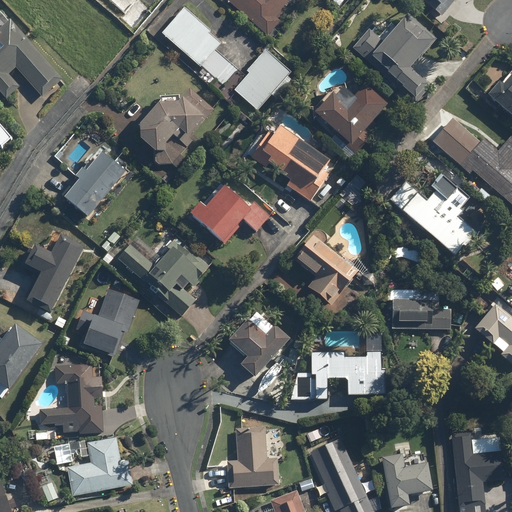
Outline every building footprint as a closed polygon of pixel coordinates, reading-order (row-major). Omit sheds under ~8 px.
[(107,0),(138,26),(151,10),(139,0),(107,0)] [(225,0),(225,1),(265,37),(279,23),(273,18),(289,0),(225,0)] [(420,0),(439,18),(445,12),(441,8),(448,0),(420,0)] [(218,91),(229,101),(234,95),(231,92),(243,78),(213,52),(219,45),(207,35),(209,33),(181,10),(160,36),(199,69),(201,67),(222,86),(218,91)] [(62,81),(0,14),(0,96),(4,101),(18,88),(7,77),(15,70),(42,99),(62,81)] [(405,16),(381,44),(366,31),(349,51),(410,102),(423,87),(407,73),(434,40),(405,16)] [(243,78),(231,92),(234,95),(255,114),(289,76),(265,54),(243,78)] [(496,85),(484,99),(511,123),(511,73),(510,72),(498,87),(496,85)] [(384,109),(362,89),(350,102),(338,91),(330,99),(328,97),(311,117),(347,150),(384,109)] [(157,167),(172,166),(191,142),(186,138),(201,120),(205,123),(214,112),(188,91),(177,104),(177,98),(158,98),(158,103),(153,108),(135,130),(134,140),(153,157),(152,163),(157,167)] [(279,175),(285,166),(290,169),(282,181),(311,202),(320,188),(314,183),(327,163),(278,129),(270,140),(264,136),(248,160),(263,170),(266,167),(279,175)] [(511,140),(509,138),(495,154),(467,129),(444,155),(471,179),(474,175),(511,208),(511,140)] [(0,150),(10,141),(0,130),(0,150)] [(97,155),(60,201),(85,221),(122,176),(97,155)] [(476,237),(457,219),(461,215),(458,212),(468,201),(439,175),(425,190),(410,176),(388,201),(451,258),(460,249),(463,252),(476,237)] [(220,248),(241,223),(254,234),(268,218),(252,204),(246,212),(221,189),(203,210),(197,205),(186,218),(220,248)] [(114,233),(106,241),(100,247),(106,253),(112,247),(120,239),(114,233)] [(314,278),(305,289),(278,268),(265,284),(317,325),(330,308),(317,298),(319,295),(332,306),(352,280),(347,276),(353,268),(310,235),(291,261),(314,278)] [(188,245),(181,252),(172,244),(159,259),(151,252),(135,237),(129,244),(115,259),(181,319),(195,304),(181,291),(186,286),(192,291),(198,285),(195,282),(211,265),(188,245)] [(56,238),(47,256),(29,247),(19,267),(36,277),(23,302),(49,316),(82,251),(56,238)] [(451,293),(388,290),(386,329),(449,332),(451,293)] [(79,348),(108,359),(119,330),(127,333),(139,305),(107,292),(96,320),(80,313),(73,331),(84,336),(79,348)] [(501,315),(491,307),(471,332),(490,348),(495,342),(504,349),(496,359),(511,372),(511,314),(506,310),(501,315)] [(225,344),(227,346),(220,354),(251,381),(286,341),(255,314),(247,324),(244,322),(225,344)] [(0,398),(2,400),(41,348),(13,327),(0,343),(0,398)] [(289,373),(287,402),(326,404),(327,382),(345,383),(344,400),(380,401),(381,355),(365,354),(364,359),(343,358),(343,348),(326,347),(326,353),(310,352),(309,374),(289,373)] [(298,352),(289,350),(285,366),(294,368),(298,352)] [(67,410),(38,410),(39,427),(62,427),(62,434),(78,433),(78,436),(101,436),(101,407),(93,408),(93,401),(101,401),(100,379),(92,379),(92,367),(55,367),(55,387),(66,387),(67,410)] [(278,488),(277,460),(282,460),(281,429),(234,430),(234,461),(225,461),(225,489),(278,488)] [(47,441),(47,439),(54,439),(53,431),(46,431),(46,433),(34,434),(35,442),(47,441)] [(317,431),(305,436),(308,445),(320,441),(317,431)] [(483,511),(481,484),(505,482),(501,438),(470,441),(470,433),(450,435),(456,511),(483,511)] [(119,464),(115,439),(86,444),(89,465),(66,469),(71,498),(131,488),(126,462),(119,464)] [(84,441),(77,442),(79,459),(86,458),(84,441)] [(341,441),(308,455),(331,511),(370,511),(366,501),(341,441)] [(69,444),(53,447),(56,466),(73,463),(69,444)] [(394,511),(406,510),(405,500),(429,496),(425,466),(400,469),(399,458),(378,461),(385,511),(394,511)] [(311,480),(297,484),(300,494),(313,490),(311,480)] [(51,484),(40,488),(46,504),(57,500),(51,484)] [(0,511),(8,511),(0,488),(0,511)] [(268,502),(271,511),(302,511),(294,492),(268,502)]
